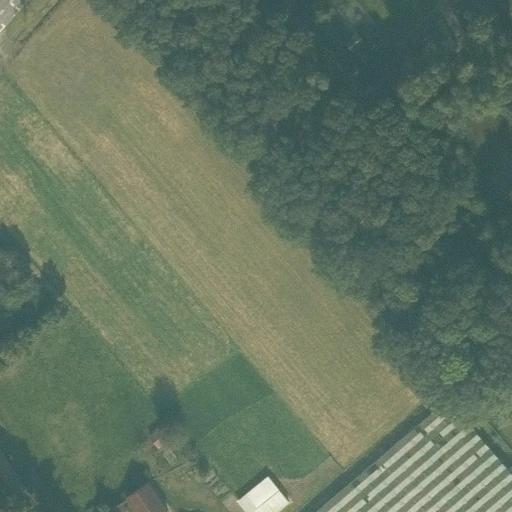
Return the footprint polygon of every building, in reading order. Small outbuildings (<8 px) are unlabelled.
[(362,92),(372,104),(406,72),(402,67),(440,33),(431,23),(392,58),(395,62),(362,92)] [(317,511),(511,511),(511,474),(449,400),(317,511)] [(159,448),(169,439),(160,427),(149,435),(159,448)] [(235,499),(246,511),(274,511),(290,500),(268,473),(235,499)] [(166,511),(147,483),(128,496),(129,497),(114,507),(116,511),(166,511)]
